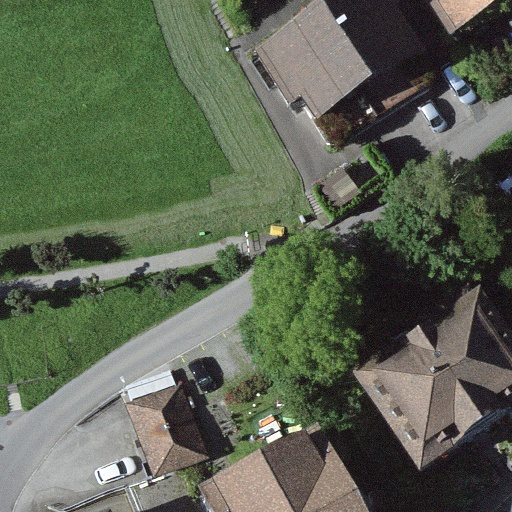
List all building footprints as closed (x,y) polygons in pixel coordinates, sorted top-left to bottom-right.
[(374,0),(347,0),(269,50),(322,132),(419,70),(374,0)] [(511,0),(420,0),(452,51),(511,14),(511,0)] [(343,175),(321,190),(337,214),(359,199),(343,175)] [(511,368),(474,312),(361,388),(423,480),(511,420),(511,368)] [(179,394),(129,412),(153,478),(156,486),(187,472),(205,461),(179,394)] [(205,511),(352,511),(315,443),(237,484),(201,502),(205,511)] [(187,472),(156,486),(135,496),(142,511),(205,511),(201,502),(187,472)]
